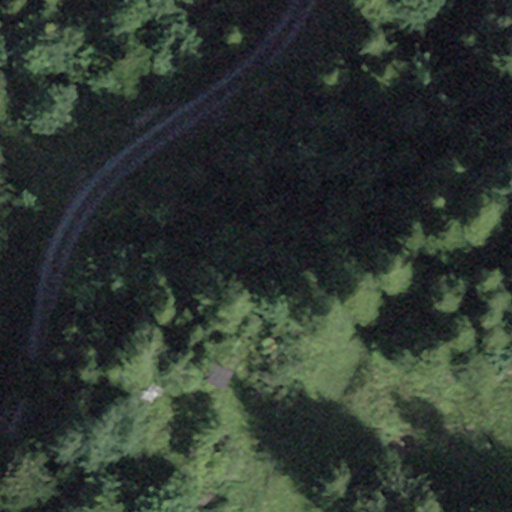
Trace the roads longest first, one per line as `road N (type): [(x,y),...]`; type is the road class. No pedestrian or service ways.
road 1 (track): [(313,0),(87,210),(48,286),(0,447)]
road 2 (track): [(288,511),(336,354),(400,299),(511,244)]
